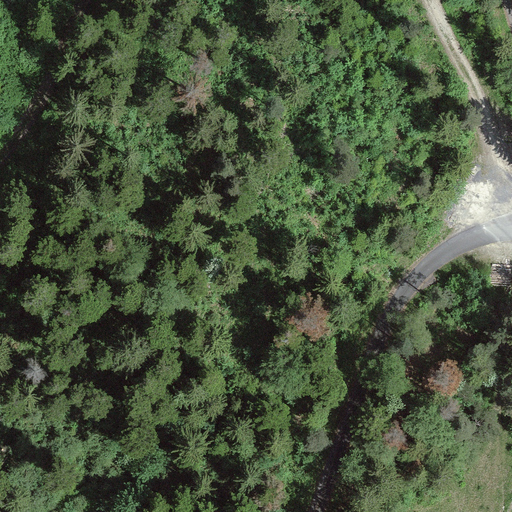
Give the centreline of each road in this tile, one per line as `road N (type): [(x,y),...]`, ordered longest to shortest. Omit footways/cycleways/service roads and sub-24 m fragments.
road 1 (track): [(430,0),(483,112),(502,178),(508,231),(493,479),(508,511)]
road 2 (track): [(511,232),(459,246),(408,293),(321,511)]
road 3 (track): [(0,158),(55,69),(83,0)]
